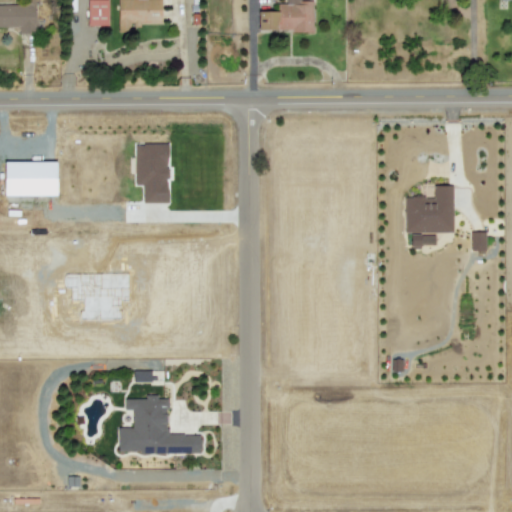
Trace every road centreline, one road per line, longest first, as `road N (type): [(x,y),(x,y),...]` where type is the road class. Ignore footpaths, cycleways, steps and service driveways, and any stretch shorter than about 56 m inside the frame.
road 1 (residential): [(0,97),(511,95)]
road 2 (residential): [(247,97),(246,511)]
